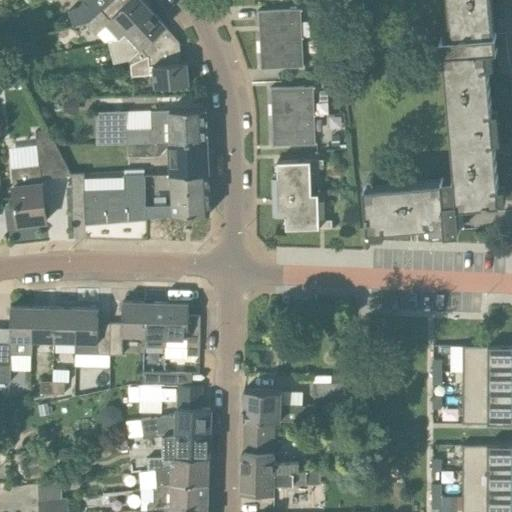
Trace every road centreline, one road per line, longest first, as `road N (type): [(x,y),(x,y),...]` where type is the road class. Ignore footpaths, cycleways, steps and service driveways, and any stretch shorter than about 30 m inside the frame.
road 1 (residential): [(230,269),(511,284)]
road 2 (residential): [(230,269),(232,107),(213,45),(187,0)]
road 3 (residential): [(225,511),(230,269)]
road 4 (residential): [(0,270),(102,262),(230,269)]
